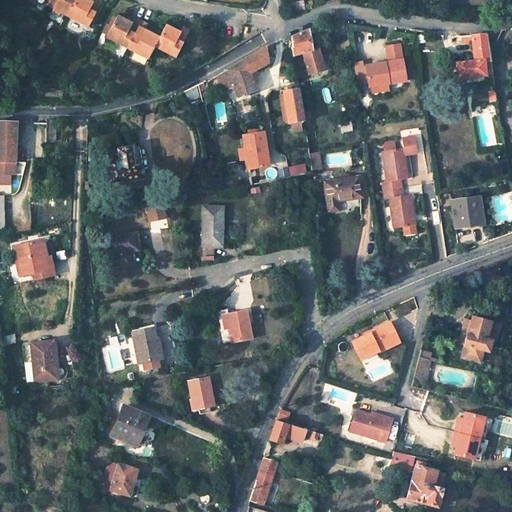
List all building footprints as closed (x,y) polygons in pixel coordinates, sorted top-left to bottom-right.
[(50,0),(51,0),(49,3),(55,6),(54,8),(68,15),(69,13),(75,0),(50,0)] [(93,0),(93,2),(91,5),(81,0),(75,0),(69,13),(76,16),(75,19),(89,26),(102,0),(93,0)] [(116,16),(115,19),(129,27),(131,24),(116,16)] [(141,21),(134,17),(131,24),(129,27),(115,19),(107,34),(113,38),(112,40),(127,48),(141,21)] [(157,41),(142,34),(144,30),(147,24),(141,21),(127,48),(142,56),(143,53),(149,56),(155,46),(156,44),(157,41)] [(179,34),(165,26),(163,29),(178,37),(179,34)] [(182,27),(179,34),(178,37),(163,29),(159,38),(158,40),(157,41),(156,44),(162,47),(161,49),(176,58),(189,31),(182,27)] [(299,33),(291,37),(293,46),(292,46),(293,55),(293,56),(304,53),(310,73),(325,69),(319,49),(312,50),(309,29),(299,33)] [(144,30),(142,34),(157,41),(158,40),(159,38),(144,30)] [(493,73),(487,33),(461,35),(461,42),(472,42),(473,56),(468,57),(468,62),(456,63),(457,78),(485,75),(485,74),(493,73)] [(367,65),(370,86),(371,86),(374,86),(388,83),(407,80),(402,43),(388,46),(390,61),(367,65)] [(265,47),(244,59),(252,72),(260,67),(268,62),(267,55),(273,54),(273,45),(270,44),(265,47)] [(244,59),(218,74),(224,90),(234,87),(239,98),(257,91),(252,72),(244,59)] [(371,86),(372,92),(389,90),(388,83),(374,86),(371,86)] [(186,90),(189,98),(199,94),(195,85),(186,90)] [(299,88),(283,91),(289,123),(304,120),(299,88)] [(342,132),(353,130),(350,119),(340,120),(342,132)] [(0,175),(15,176),(16,163),(17,121),(0,120),(0,175)] [(46,123),(46,140),(55,140),(56,120),(46,120),(46,123)] [(269,165),(264,133),(244,136),(249,168),(269,165)] [(417,152),(414,136),(403,138),(404,146),(405,153),(417,152)] [(403,138),(381,141),(382,149),(387,179),(382,180),(383,188),(402,186),(400,178),(408,177),(405,153),(404,146),(403,138)] [(118,149),(108,151),(112,181),(122,180),(122,181),(143,179),(141,165),(135,166),(132,146),(117,148),(118,149)] [(321,170),(318,153),(310,154),(313,171),(321,170)] [(305,166),(288,169),(290,177),(306,174),(305,166)] [(324,181),(329,212),(339,210),(338,200),(362,197),(359,177),(324,181)] [(402,186),(383,188),(384,197),(389,196),(393,226),(403,225),(404,234),(415,233),(414,224),(410,193),(403,194),(402,186)] [(102,192),(88,194),(89,206),(104,204),(102,192)] [(451,200),(455,228),(483,224),(480,197),(451,200)] [(203,206),(203,245),(219,245),(219,226),(222,226),(223,207),(203,206)] [(145,211),(147,222),(165,219),(163,208),(145,211)] [(110,236),(114,267),(134,264),(132,250),(139,249),(137,232),(110,236)] [(50,277),(46,259),(42,241),(13,247),(19,276),(32,273),(34,281),(50,277)] [(46,259),(50,277),(54,276),(50,258),(46,259)] [(428,319),(442,322),(444,314),(447,315),(451,301),(434,297),(428,319)] [(230,328),(232,342),(252,338),(247,310),(227,314),(230,328)] [(227,314),(221,315),(224,329),(230,328),(227,314)] [(472,317),(465,346),(488,352),(491,340),(486,339),(488,333),(490,322),(472,317)] [(399,342),(389,322),(368,331),(369,332),(350,341),(360,360),(378,351),(379,352),(399,342)] [(488,333),(496,335),(499,324),(490,322),(488,333)] [(143,361),(144,370),(160,367),(158,359),(160,359),(153,328),(132,332),(134,342),(137,341),(141,362),(143,361)] [(31,342),(35,382),(57,380),(53,341),(31,342)] [(418,358),(429,361),(431,353),(420,350),(418,358)] [(412,379),(425,383),(431,361),(429,361),(418,358),(412,379)] [(191,399),(193,409),(199,408),(202,407),(210,406),(215,405),(209,377),(189,381),(192,399),(191,399)] [(420,394),(418,401),(423,402),(434,404),(436,398),(420,394)] [(124,405),(111,435),(137,446),(150,415),(124,405)] [(199,408),(200,414),(211,412),(210,406),(202,407),(199,408)] [(281,410),(277,418),(284,420),(287,413),(281,410)] [(383,420),(356,411),(349,431),(385,443),(392,420),(384,417),(383,420)] [(452,454),(472,459),(483,417),(463,412),(461,419),(460,425),(455,423),(451,440),(456,441),(454,447),(452,454)] [(269,440),(282,444),(285,436),(304,443),(306,436),(308,430),(276,420),(275,422),(269,440)] [(263,505),(276,463),(263,459),(249,501),(263,505)] [(109,460),(101,487),(111,490),(129,495),(132,485),(133,486),(138,469),(119,463),(109,460)] [(415,466),(406,498),(437,507),(441,489),(445,473),(436,471),(426,468),(427,464),(417,462),(416,466),(415,466)]
